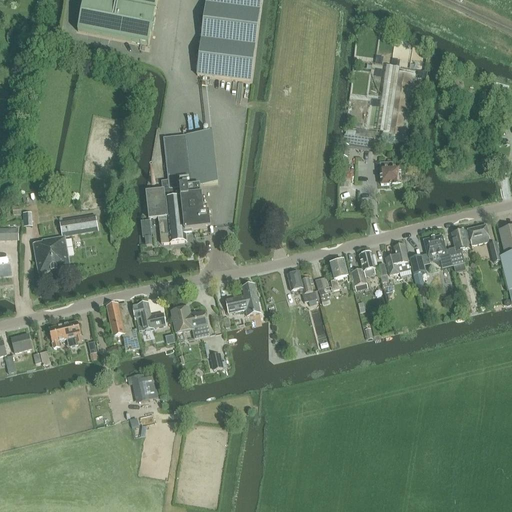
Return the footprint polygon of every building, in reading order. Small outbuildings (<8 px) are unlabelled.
[(158,0),(85,0),(80,32),(150,45),(158,0)] [(251,83),(261,0),(206,0),(197,76),(251,83)] [(387,66),(377,132),(383,132),(390,133),(399,73),(400,68),(387,66)] [(409,74),(399,73),(390,133),(383,132),(382,139),(404,142),(405,136),(407,136),(408,126),(409,119),(416,75),(409,74)] [(409,119),(408,126),(416,127),(417,120),(409,119)] [(354,137),(377,140),(378,134),(355,130),(354,137)] [(212,133),(163,139),(168,181),(162,181),(162,191),(146,193),(149,220),(159,219),(162,244),(187,241),(186,232),(211,229),(209,213),(204,214),(202,196),(201,196),(200,186),(218,184),(212,133)] [(344,135),(342,147),(349,148),(349,150),(377,154),(379,141),(377,140),(354,137),(344,135)] [(342,147),(341,158),(348,159),(349,150),(349,148),(342,147)] [(393,164),(380,165),(381,186),(392,186),(392,187),(394,187),(395,189),(399,189),(401,187),(401,169),(393,169),(393,164)] [(32,214),(23,215),(24,228),(33,227),(32,214)] [(43,243),(33,245),(38,276),(71,270),(65,238),(98,232),(95,216),(63,221),(62,219),(59,219),(63,238),(42,242),(43,243)] [(490,242),(487,226),(468,230),(472,246),(490,242)] [(511,228),(499,232),(505,258),(500,259),(501,262),(509,294),(511,292),(511,228)] [(0,242),(4,242),(19,242),(19,230),(0,229),(0,242)] [(455,249),(449,251),(453,268),(454,268),(465,265),(462,251),(469,249),(469,247),(465,232),(452,235),(455,249)] [(442,237),(424,242),(426,250),(428,258),(438,256),(439,262),(442,271),(453,268),(449,251),(446,251),(442,237)] [(497,244),(489,246),(494,264),(501,262),(500,259),(497,244)] [(396,258),(386,260),(390,276),(400,274),(400,273),(411,270),(405,246),(394,249),(396,258)] [(363,271),(351,273),(356,291),(367,289),(366,284),(365,279),(363,274),(374,271),(375,271),(371,255),(360,257),(363,271)] [(421,257),(410,260),(414,277),(422,275),(425,274),(421,257)] [(343,262),(331,266),(336,281),(331,283),(334,292),(340,291),(337,281),(345,279),(346,281),(348,281),(343,262)] [(379,266),(382,278),(387,277),(385,265),(379,266)] [(299,274),(288,277),(292,292),(299,290),(301,295),(303,296),(305,304),(318,301),(320,300),(318,292),(315,293),(313,293),(309,280),(301,282),(299,274)] [(454,288),(452,278),(446,280),(448,289),(454,288)] [(321,280),(316,282),(318,292),(324,290),(321,280)] [(391,282),(389,282),(383,283),(386,295),(394,293),(391,282)] [(247,304),(258,302),(255,285),(250,286),(248,284),(245,285),(244,287),(243,287),(244,297),(226,300),(229,314),(248,310),(247,304)] [(324,290),(318,292),(323,307),(329,306),(330,305),(326,290),(324,290)] [(149,304),(133,307),(136,321),(137,320),(139,332),(166,327),(164,315),(152,317),(149,304)] [(120,306),(120,305),(108,308),(114,336),(125,334),(128,352),(141,349),(137,330),(132,331),(126,305),(120,306)] [(189,309),(172,312),(177,334),(193,330),(195,340),(210,336),(205,313),(196,315),(196,312),(190,314),(189,309)] [(78,323),(64,327),(68,342),(69,349),(78,347),(78,345),(83,343),(78,323)] [(64,327),(50,331),(55,350),(60,349),(59,344),(68,342),(64,327)] [(167,331),(152,333),(154,345),(169,343),(167,331)] [(33,351),(29,335),(12,339),(15,355),(33,351)] [(97,354),(94,343),(88,344),(91,355),(97,354)] [(48,354),(41,355),(44,368),(50,366),(48,354)] [(224,368),(221,355),(212,357),(215,371),(224,368)] [(13,357),(5,359),(9,376),(17,374),(13,357)] [(141,380),(140,376),(128,379),(130,388),(132,387),(136,405),(149,402),(159,399),(155,377),(141,380)]
